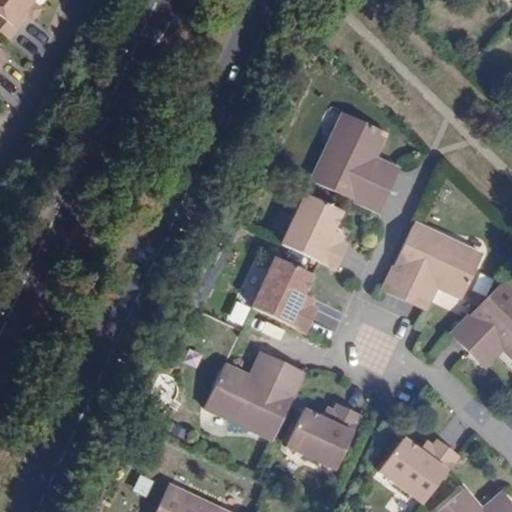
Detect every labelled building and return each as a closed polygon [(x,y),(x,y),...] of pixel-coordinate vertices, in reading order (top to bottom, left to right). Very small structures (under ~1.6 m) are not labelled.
[(31,0),(0,0),(0,17),(15,30),(27,16),(35,5),(30,2),(31,0)] [(35,5),(27,16),(31,19),(39,9),(35,5)] [(0,17),(0,34),(7,40),(15,30),(0,17)] [(310,181),(377,213),(389,188),(364,176),(372,159),(384,134),(341,114),(310,181)] [(364,176),(389,188),(397,171),(372,159),(364,176)] [(279,244),(333,270),(345,246),(338,243),(327,238),(331,230),(339,212),(303,194),(279,244)] [(481,255),(413,224),(381,292),(407,304),(417,280),(435,288),(460,300),(481,255)] [(341,235),(331,230),(327,238),(338,243),(341,235)] [(275,259),(251,308),(304,333),(315,310),(307,306),(297,302),(301,294),(310,276),(275,259)] [(425,312),(435,288),(417,280),(407,304),(425,312)] [(511,293),(501,283),(449,336),(469,356),(489,336),(503,350),(511,358),(511,293)] [(311,299),(301,294),(297,302),(307,306),(311,299)] [(484,370),(503,350),(489,336),(469,356),(484,370)] [(260,353),(248,377),(266,386),(277,362),(260,353)] [(203,408),(271,440),(303,375),(277,362),(266,386),(248,377),(223,365),(203,408)] [(327,424),(320,420),(301,412),(284,447),(334,470),(359,418),(335,406),(332,413),(329,419),(327,424)] [(323,415),(320,420),(327,424),(329,419),(323,415)] [(377,473),(421,506),(457,458),(434,441),(430,447),(423,457),(417,452),(401,440),(377,473)] [(423,442),(417,452),(423,457),(430,447),(423,442)] [(221,511),(167,486),(154,511),(221,511)] [(436,511),(511,511),(511,507),(506,511),(480,511),(479,511),(461,491),(436,511)] [(511,506),(500,493),(479,511),(480,511),(506,511),(511,507),(511,506)]
